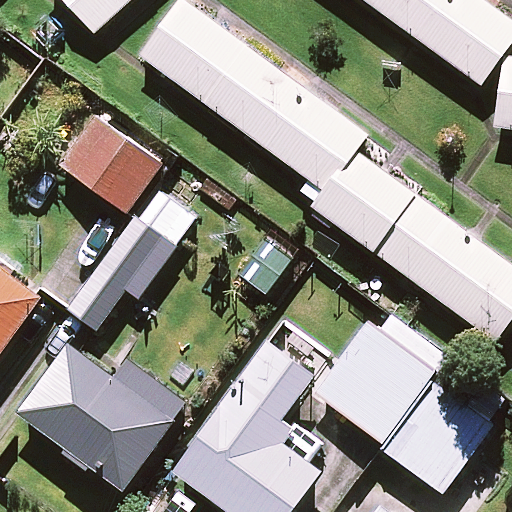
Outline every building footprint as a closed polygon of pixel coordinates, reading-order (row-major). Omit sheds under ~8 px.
[(137,0),(67,0),(98,35),(137,0)] [(511,49),(511,21),(483,0),(366,0),(485,86),(511,49)] [(372,137),(186,2),(145,58),(313,181),(301,197),(500,342),(511,325),(511,265),(360,154),(372,137)] [(511,60),(510,60),(500,129),(511,130),(511,60)] [(167,165),(100,118),(65,168),(132,215),(167,165)] [(144,225),(138,220),(73,312),(101,332),(130,292),(143,301),(200,221),(165,196),(144,225)] [(295,260),(275,246),(249,281),(269,296),(295,260)] [(0,363),(45,300),(0,268),(0,363)] [(390,447),(437,385),(434,382),(450,360),(397,321),(387,334),(373,323),(320,395),(390,447)] [(19,414),(67,449),(63,455),(91,475),(95,470),(127,493),(192,404),(132,361),(120,378),(71,343),(19,414)] [(304,432),(287,420),(317,379),(270,345),(178,474),(230,511),(297,511),(324,475),(291,451),(304,432)] [(437,385),(390,447),(449,491),(511,406),(489,389),(472,411),(437,385)]
